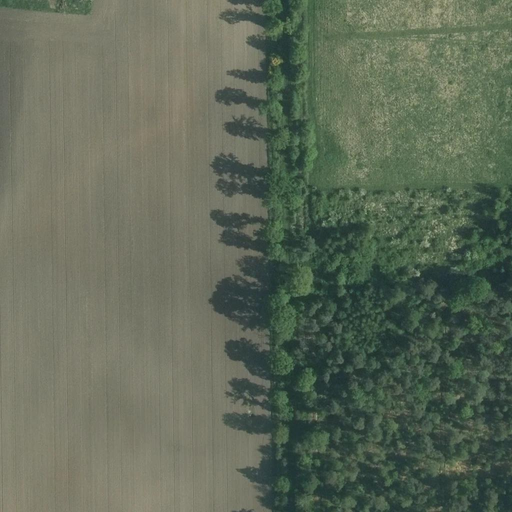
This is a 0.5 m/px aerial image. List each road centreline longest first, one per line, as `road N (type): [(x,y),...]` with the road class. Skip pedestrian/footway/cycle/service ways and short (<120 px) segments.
road 1 (track): [(282,0),(288,511)]
road 2 (track): [(51,0),(0,194)]
